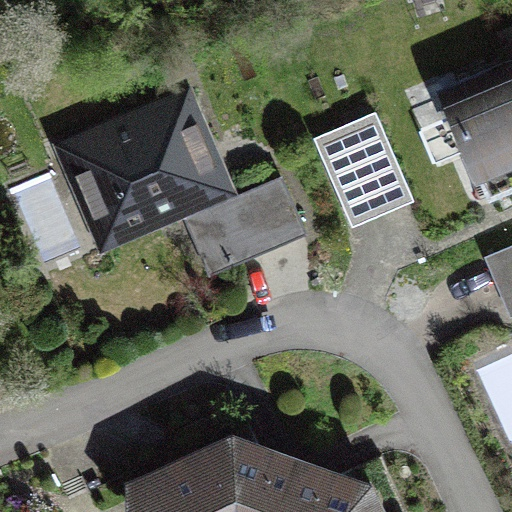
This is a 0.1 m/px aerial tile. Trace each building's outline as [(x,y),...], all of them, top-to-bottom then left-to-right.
[(511,85),(511,58),(502,63),(511,85)] [(511,85),(502,63),(443,88),(489,196),(511,186),(511,85)] [(93,140),(72,148),(108,231),(218,184),(202,147),(211,143),(188,88),(89,131),(93,140)] [(376,116),(322,139),(357,220),(411,197),(376,116)] [(301,229),(280,179),(211,208),(233,258),(301,229)] [(511,311),(511,246),(488,256),(511,311)] [(277,511),(306,435),(225,407),(120,459),(116,501),(128,511),(277,511)] [(306,435),(277,511),(392,511),(367,460),(306,435)]
